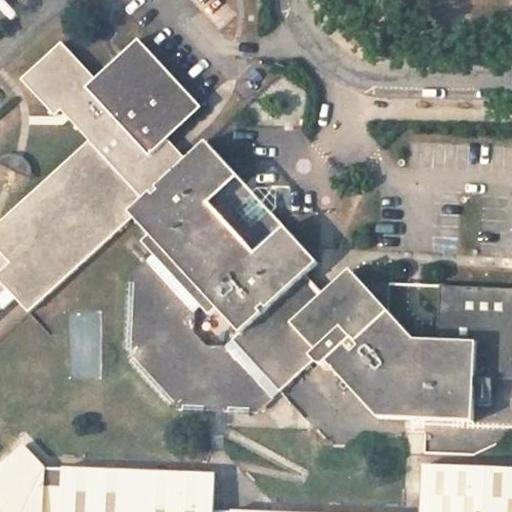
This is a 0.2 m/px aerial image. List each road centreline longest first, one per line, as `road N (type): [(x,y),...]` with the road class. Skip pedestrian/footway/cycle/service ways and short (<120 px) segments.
road 1 (residential): [(300,0),(306,27),(330,56),(372,76),(416,83),(511,79)]
road 2 (unknown): [(358,69),(354,126),(381,167),(419,179)]
road 3 (unknown): [(419,179),(502,183),(510,241)]
